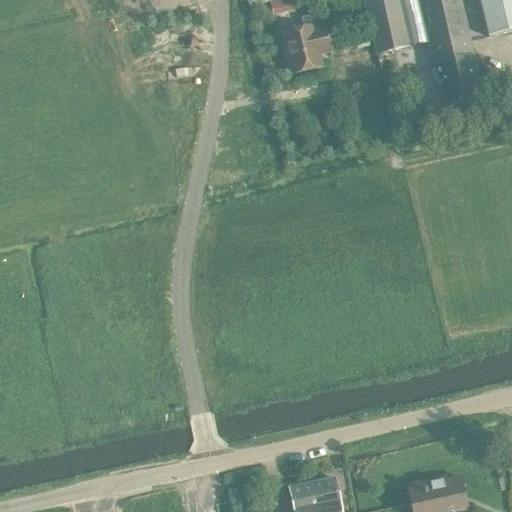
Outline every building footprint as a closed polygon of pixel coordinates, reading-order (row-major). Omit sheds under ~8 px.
[(362,0),(364,7),(375,56),(428,41),(418,0),(362,0)] [(458,0),(418,0),(428,41),(435,67),(433,67),(434,70),(431,74),(433,81),(437,84),(443,106),(482,97),(473,58),(472,58),(458,0)] [(511,0),(482,0),(493,37),(511,31),(511,0)] [(275,3),(266,5),(269,18),(278,16),(275,3)] [(326,31),(325,31),(321,15),(301,20),(303,30),(282,35),(292,76),(322,69),(316,45),(328,42),(326,31)] [(460,481),(447,484),(446,479),(407,487),(412,511),(457,511),(466,510),(460,481)] [(334,480),(311,485),(317,511),(339,511),(340,511),(341,511),(334,480)] [(317,511),(311,485),(289,489),(293,511),(317,511)]
